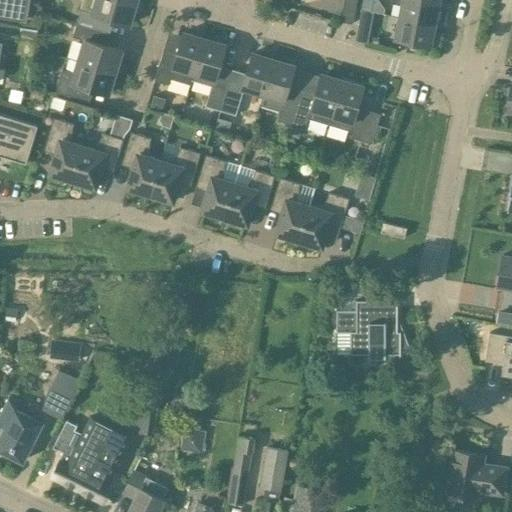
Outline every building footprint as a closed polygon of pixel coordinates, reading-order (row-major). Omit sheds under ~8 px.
[(0,0),(0,13),(27,19),(30,0),(0,0)] [(81,8),(77,22),(104,30),(108,18),(130,24),(136,2),(127,0),(96,0),(93,12),(81,8)] [(344,0),(341,21),(353,23),(357,0),(344,0)] [(363,0),(362,9),(371,11),(372,0),(363,0)] [(403,5),(401,17),(435,23),(439,2),(427,0),(393,0),(393,4),(403,5)] [(371,11),(362,9),(359,22),(368,24),(371,11)] [(435,23),(401,17),(396,39),(431,45),(435,23)] [(85,40),(79,60),(115,71),(122,50),(101,43),(104,30),(77,22),(73,36),(85,40)] [(19,40),(36,43),(38,33),(21,30),(19,40)] [(191,85),(193,81),(205,38),(184,32),(176,57),(163,53),(155,80),(170,84),(171,78),(191,85)] [(227,45),(205,38),(193,81),(214,87),(208,106),(221,110),(229,83),(216,79),(227,45)] [(253,53),(242,87),(264,94),(274,59),(276,60),(278,54),(265,51),(263,56),(253,53)] [(274,59),(264,94),(260,105),(279,111),(277,119),(292,123),(299,100),(286,96),(296,66),(276,60),(274,59)] [(115,71),(79,60),(75,72),(63,68),(56,91),(84,100),(87,87),(109,93),(115,71)] [(306,127),(309,118),(330,124),(333,114),(343,80),(322,74),(313,104),(299,100),(292,123),(306,127)] [(364,86),(343,80),(333,114),(330,124),(352,131),(352,137),(361,140),(362,138),(373,141),(375,132),(364,129),(370,111),(358,108),(364,86)] [(234,114),(242,87),(229,83),(221,110),(234,114)] [(0,154),(26,163),(38,125),(0,113),(0,154)] [(115,113),(111,131),(125,135),(130,117),(115,113)] [(73,180),(83,145),(72,142),(73,128),(74,123),(54,117),(46,145),(57,148),(50,173),(73,180)] [(150,194),(161,159),(149,156),(150,142),(152,137),(132,131),(123,159),(135,162),(127,187),(150,194)] [(83,145),(73,180),(96,187),(103,162),(115,166),(123,138),(104,132),(102,137),(95,149),(83,145)] [(161,159),(150,194),(173,201),(181,176),(192,180),(201,152),(181,146),(179,151),(172,163),(161,159)] [(225,217),(235,182),(224,179),(224,165),(226,160),(206,154),(197,182),(209,185),(202,210),(225,217)] [(240,164),(235,182),(225,217),(248,224),(255,199),(267,203),(275,175),(240,164)] [(370,196),(374,175),(360,172),(356,193),(370,196)] [(299,239),(309,205),(298,201),(299,188),(300,183),(280,177),(272,204),(283,208),(276,232),(299,239)] [(309,205),(299,239),(322,246),(329,222),(341,226),(349,198),(330,192),(328,197),(321,208),(309,205)] [(342,225),(358,230),(361,219),(345,214),(342,225)] [(404,238),(407,228),(383,223),(381,232),(404,238)] [(498,285),(511,287),(511,255),(504,254),(498,285)] [(386,358),(386,354),(399,354),(399,355),(401,355),(401,347),(409,347),(403,331),(401,331),(397,331),(398,300),(356,299),(356,310),(336,310),(336,332),(351,332),(350,353),(369,354),(369,358),(386,358)] [(496,321),(511,322),(511,311),(497,310),(496,321)] [(511,334),(490,331),(485,359),(504,362),(502,372),(511,373),(511,334)] [(51,336),(47,352),(78,358),(82,343),(51,336)] [(63,413),(80,378),(56,366),(47,384),(42,403),(63,413)] [(0,416),(0,423),(7,427),(0,440),(0,449),(23,461),(38,432),(28,427),(34,417),(17,409),(22,400),(11,395),(0,416)] [(153,406),(138,403),(134,429),(150,431),(153,406)] [(80,490),(111,427),(91,417),(68,463),(60,459),(52,475),(80,490)] [(183,425),(179,448),(202,452),(206,429),(183,425)] [(131,438),(111,427),(80,490),(104,502),(113,485),(108,483),(131,438)] [(227,502),(244,505),(255,437),(238,434),(227,502)] [(260,486),(282,490),(289,449),(267,445),(260,486)] [(480,490),(504,493),(508,467),(484,463),(485,454),(454,449),(447,491),(479,495),(480,490)] [(170,488),(148,477),(135,471),(124,492),(137,499),(129,511),(158,511),(165,498),(170,488)] [(302,485),(300,498),(286,495),(282,511),(314,511),(320,489),(302,485)] [(260,511),(277,511),(279,501),(263,497),(260,511)] [(212,511),(214,509),(199,503),(195,511),(212,511)]
